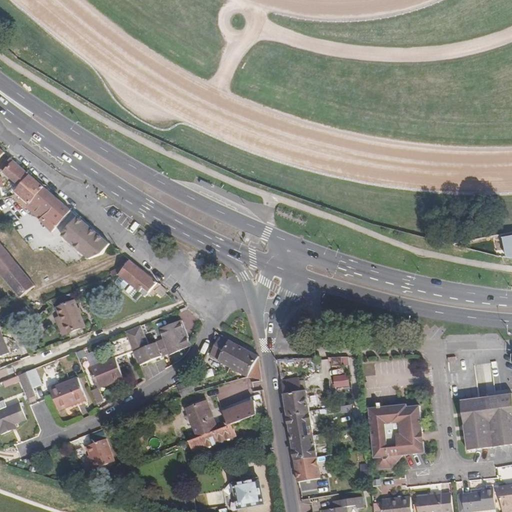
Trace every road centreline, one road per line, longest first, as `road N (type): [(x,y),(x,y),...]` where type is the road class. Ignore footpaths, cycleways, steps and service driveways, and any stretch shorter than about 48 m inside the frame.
road 1 (primary): [(279,238),(162,183),(0,80)]
road 2 (residential): [(0,129),(197,289),(221,297)]
road 3 (residential): [(21,453),(103,421),(193,362),(221,297)]
road 4 (track): [(511,42),(445,60),(366,63),(290,47),(257,23)]
road 5 (primary): [(0,104),(102,177),(224,246)]
road 6 (primary): [(289,272),(402,305),(511,321)]
road 7 (primary): [(511,298),(414,284),(298,246)]
road 8 (residential): [(265,346),(438,345)]
road 9 (tertiary): [(293,511),(265,346)]
road 10 (residential): [(450,472),(438,345)]
